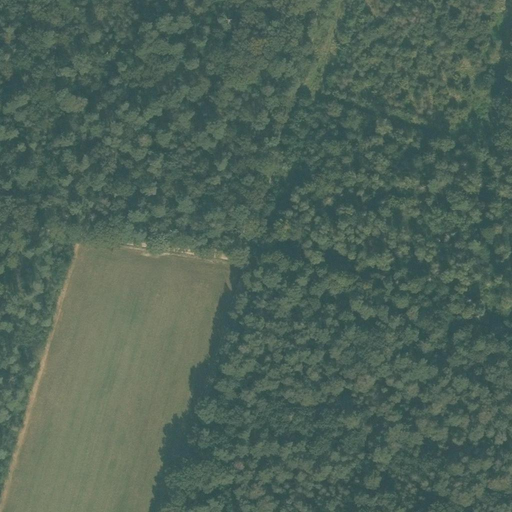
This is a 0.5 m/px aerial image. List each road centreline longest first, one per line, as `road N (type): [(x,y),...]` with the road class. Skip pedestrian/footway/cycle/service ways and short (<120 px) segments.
road 1 (unknown): [(511,498),(283,419),(265,396),(259,362),(271,323),(190,155),(146,128),(38,105),(29,86)]
road 2 (track): [(170,511),(323,0)]
road 3 (track): [(511,345),(245,264),(0,230)]
